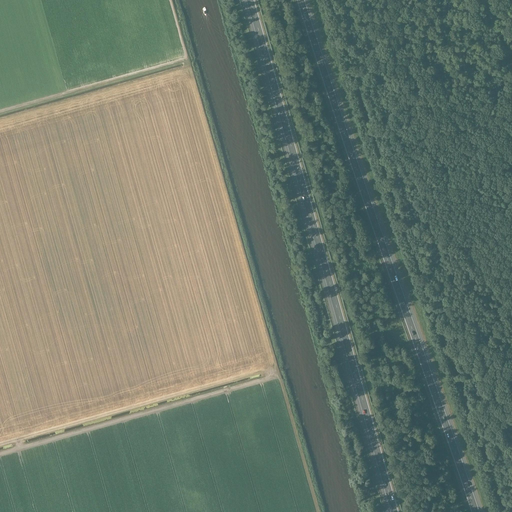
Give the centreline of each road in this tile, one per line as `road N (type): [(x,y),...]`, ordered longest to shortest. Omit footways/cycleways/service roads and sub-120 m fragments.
road 1 (motorway): [(475,511),(300,0)]
road 2 (motorway): [(249,0),(394,511)]
road 3 (track): [(0,452),(267,375)]
road 4 (track): [(505,511),(423,271)]
